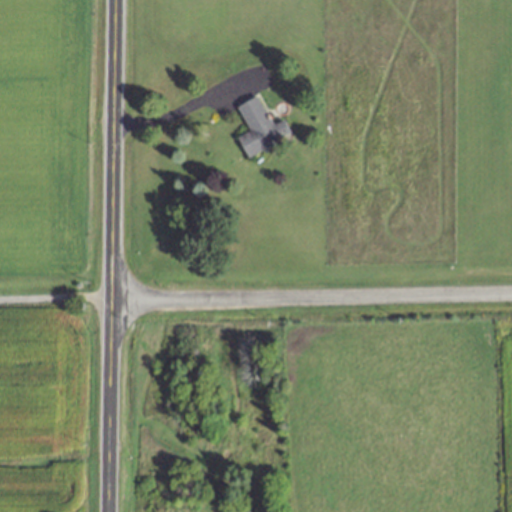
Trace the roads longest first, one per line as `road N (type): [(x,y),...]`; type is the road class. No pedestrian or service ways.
road 1 (tertiary): [(105,511),(111,0)]
road 2 (residential): [(106,296),(511,294)]
